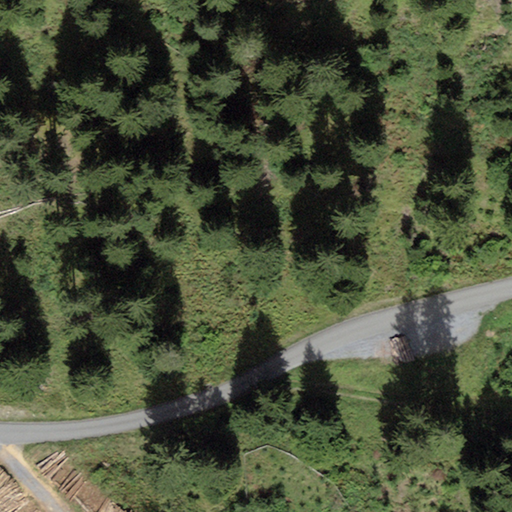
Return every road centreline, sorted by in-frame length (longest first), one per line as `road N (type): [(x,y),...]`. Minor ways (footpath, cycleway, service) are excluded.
road 1 (track): [(0,433),(85,428),(180,409),(346,329),(511,287)]
road 2 (track): [(248,376),(511,407)]
